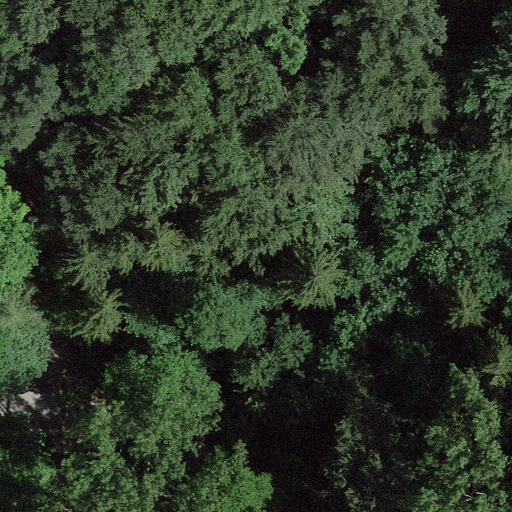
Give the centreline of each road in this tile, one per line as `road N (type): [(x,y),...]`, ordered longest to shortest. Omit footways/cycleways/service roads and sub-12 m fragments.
road 1 (track): [(40,511),(58,404),(0,196)]
road 2 (residential): [(267,511),(189,448),(58,404),(0,405)]
